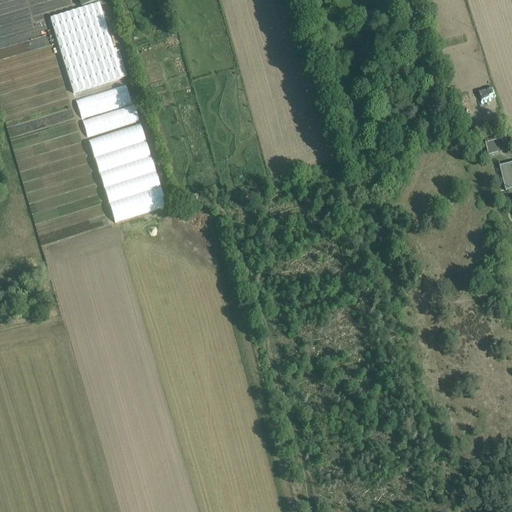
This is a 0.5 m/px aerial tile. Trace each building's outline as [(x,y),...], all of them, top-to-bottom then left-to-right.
[(99,4),(50,19),(73,94),(123,78),(99,4)] [(126,85),(76,100),(82,119),(131,104),(126,85)] [(133,105),(82,122),(88,138),(139,122),(133,105)] [(504,122),(465,134),(467,142),(506,131),(504,122)] [(140,124),(88,141),(115,223),(167,207),(140,124)] [(489,142),(486,143),(488,156),(508,151),(505,139),(503,139),(489,142)] [(511,163),(499,167),(500,167),(501,167),(506,190),(505,191),(506,191),(511,189),(511,163)]
